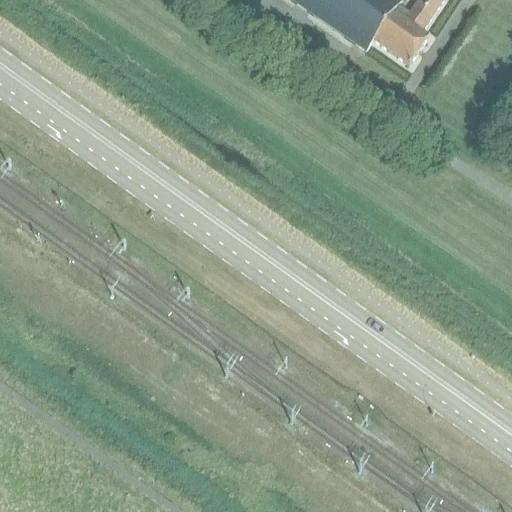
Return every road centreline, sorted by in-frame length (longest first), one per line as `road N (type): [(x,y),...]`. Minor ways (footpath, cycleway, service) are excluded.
road 1 (secondary): [(511,438),(0,65)]
road 2 (track): [(174,511),(0,386)]
